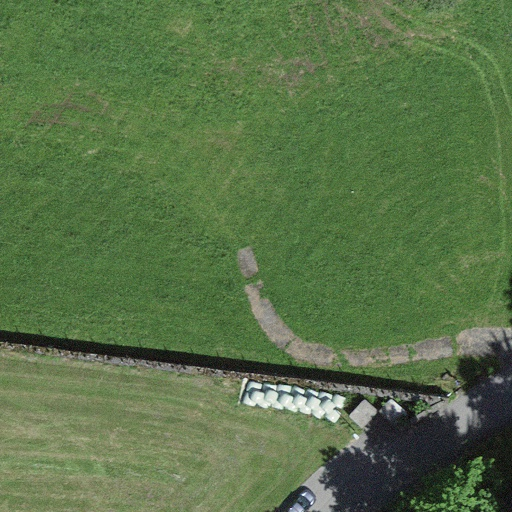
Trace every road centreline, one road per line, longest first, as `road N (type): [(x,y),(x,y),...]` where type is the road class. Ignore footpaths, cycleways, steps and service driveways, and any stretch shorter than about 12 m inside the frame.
road 1 (track): [(220,133),(254,295),(275,332),(323,357),(486,343),(511,353)]
road 2 (residential): [(330,511),(366,480),(511,389)]
